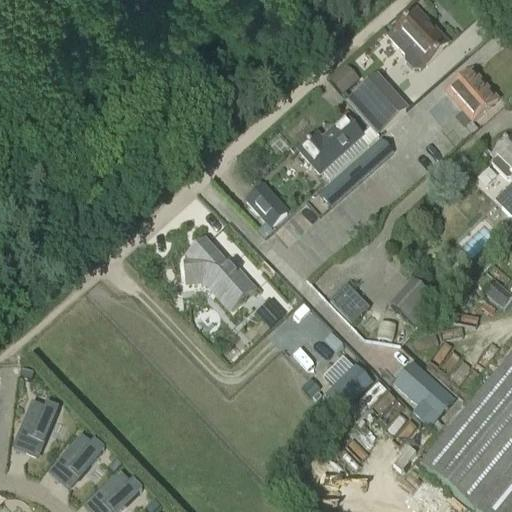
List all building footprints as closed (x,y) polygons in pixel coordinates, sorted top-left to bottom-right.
[(447,47),(415,12),(386,38),(404,58),(404,64),(412,73),(419,73),(447,47)] [(345,68),(329,83),(341,97),(358,83),(345,68)] [(498,103),(471,71),(443,96),(470,127),(498,103)] [(405,112),(375,79),(346,105),(376,138),(405,112)] [(316,138),(297,154),(318,178),(326,171),(361,140),(344,122),(321,143),(316,138)] [(477,186),(494,202),(492,205),(510,222),(511,219),(511,136),(488,161),(490,162),(489,163),(489,167),(490,168),(477,186)] [(368,151),(355,163),(353,164),(366,179),(392,156),(377,143),(368,151)] [(366,179),(353,164),(310,203),(323,217),(366,179)] [(282,216),(261,193),(248,205),(269,228),(282,216)] [(214,254),(203,241),(182,260),(186,264),(180,269),(191,281),(196,276),(215,296),(246,268),(225,245),(214,254)] [(388,303),(411,327),(434,305),(411,281),(388,303)] [(494,284),(485,296),(502,309),(511,297),(494,284)] [(368,311),(345,287),(328,305),(351,328),(368,311)] [(280,319),(268,305),(256,316),(268,330),(280,319)] [(511,511),(511,361),(420,473),(461,507),(467,511),(511,511)] [(427,434),(447,412),(455,403),(412,365),(390,388),(416,410),(410,416),(427,434)] [(354,370),(324,400),(341,417),(371,387),(354,370)] [(21,373),(19,381),(31,384),(33,376),(21,373)] [(27,415),(12,452),(25,457),(29,446),(41,451),(57,411),(45,406),(40,420),(27,415)] [(74,445),(48,475),(59,484),(66,476),(76,484),(104,451),(95,443),(85,454),(74,445)] [(115,463),(106,472),(112,478),(121,469),(115,463)] [(112,484),(82,511),(83,511),(120,511),(141,493),(132,484),(121,494),(112,484)]
